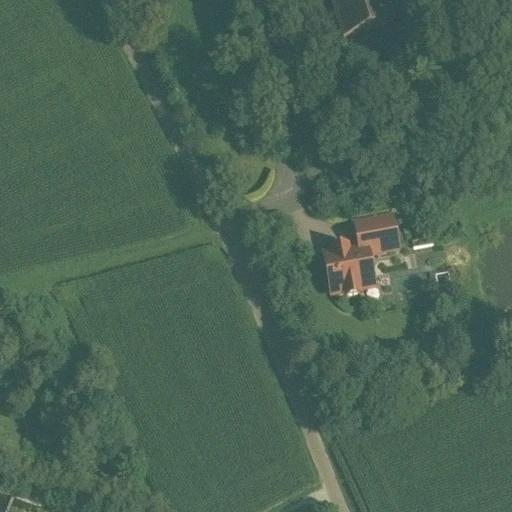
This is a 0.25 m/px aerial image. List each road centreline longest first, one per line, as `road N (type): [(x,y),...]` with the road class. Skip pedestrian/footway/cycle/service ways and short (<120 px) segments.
road 1 (unclassified): [(337,511),(249,293),(104,0)]
road 2 (track): [(222,236),(0,294)]
